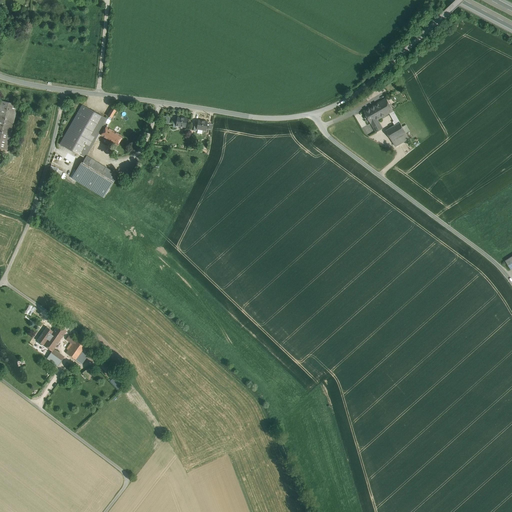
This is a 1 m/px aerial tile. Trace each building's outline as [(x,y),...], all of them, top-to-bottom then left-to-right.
[(386,99),(378,103),(385,115),(389,113),(393,110),(386,99)] [(0,100),(0,147),(7,150),(18,104),(0,100)] [(378,103),(364,111),(376,132),(382,128),(377,119),(385,115),(378,103)] [(82,104),(59,144),(67,148),(90,109),(82,104)] [(113,105),(107,115),(111,118),(118,108),(113,105)] [(90,109),(67,148),(77,154),(100,114),(90,109)] [(400,123),(393,110),(389,113),(391,116),(391,115),(394,121),(393,122),(395,125),(386,130),(395,146),(409,138),(400,123)] [(100,114),(77,154),(85,158),(86,155),(99,133),(104,125),(107,119),(100,114)] [(187,118),(177,117),(177,121),(176,125),(185,127),(187,118)] [(208,122),(198,120),(197,124),(197,129),(206,130),(208,122)] [(108,127),(106,126),(106,127),(104,125),(99,133),(101,134),(101,135),(117,144),(122,136),(108,128),(108,127)] [(117,174),(86,155),(85,158),(73,179),(103,197),(111,184),(117,174)] [(61,176),(63,171),(51,165),(49,171),(61,176)] [(66,331),(58,325),(53,331),(61,337),(66,331)] [(47,327),(37,340),(52,351),(47,358),(57,366),(64,356),(53,349),(61,337),(53,331),(47,327)] [(75,339),(72,344),(71,343),(67,349),(68,350),(66,353),(79,362),(88,349),(75,339)] [(88,379),(95,376),(90,368),(84,371),(88,379)] [(70,370),(64,377),(68,381),(74,373),(70,370)]
